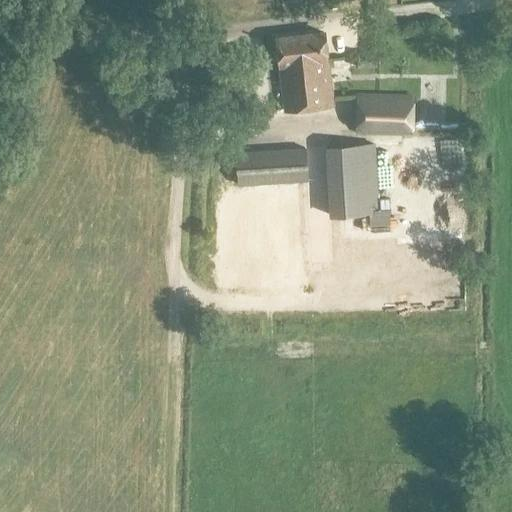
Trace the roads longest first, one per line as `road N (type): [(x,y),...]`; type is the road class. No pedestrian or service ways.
road 1 (track): [(510,0),(181,36),(0,30)]
road 2 (track): [(181,36),(169,511)]
